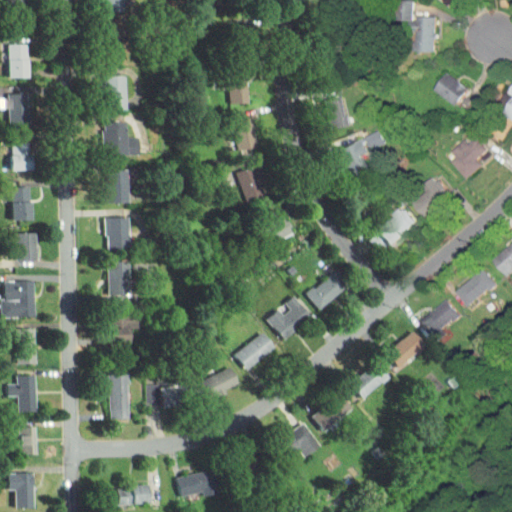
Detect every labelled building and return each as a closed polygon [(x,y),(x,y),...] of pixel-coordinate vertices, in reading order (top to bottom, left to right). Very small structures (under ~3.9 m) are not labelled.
[(0,0),(0,26),(10,26),(8,0),(0,0)] [(0,71),(11,72),(12,38),(0,37),(0,71)] [(232,97),(231,65),(213,66),(214,98),(232,97)] [(422,85),(445,99),(456,81),(433,67),(422,85)] [(109,103),(109,69),(88,69),(88,103),(109,103)] [(511,112),(511,79),(501,74),(495,87),(500,89),(490,109),(509,118),(511,112)] [(9,88),(0,87),(0,120),(10,121),(9,88)] [(334,120),(330,90),(311,93),(315,122),(334,120)] [(241,141),(236,112),(218,115),(223,144),(241,141)] [(88,150),(123,149),(123,131),(110,131),(110,116),(87,116),(88,150)] [(359,144),(374,137),(367,123),(352,131),(359,144)] [(454,173),(469,159),(463,153),(474,143),(462,132),(456,138),(453,135),(434,152),(454,173)] [(327,165),(350,162),(348,147),(353,147),(351,135),(323,140),(327,165)] [(0,163),(11,164),(12,137),(0,136),(0,163)] [(232,195),(250,188),(239,160),(221,167),(232,195)] [(111,197),(110,164),(90,164),(90,197),(111,197)] [(397,196),(413,211),(437,186),(421,171),(397,196)] [(0,214),(15,214),(14,181),(0,181),(0,214)] [(360,225),(373,242),(404,217),(391,201),(360,225)] [(265,203),(243,212),(254,238),(276,229),(265,203)] [(90,244),(112,244),(112,211),(90,212),(90,244)] [(19,227),(0,227),(0,255),(19,255),(19,227)] [(511,252),(511,238),(506,232),(479,254),(492,269),(511,252)] [(92,289),(113,289),(112,255),(92,256),(92,289)] [(482,278),(470,263),(443,286),(455,301),(482,278)] [(304,303),(330,283),(317,267),(292,288),(304,303)] [(18,275),(0,274),(0,310),(19,311),(18,275)] [(263,302),(251,313),(268,332),(295,309),(279,290),(271,297),(276,303),(269,309),(263,302)] [(446,308),(433,294),(407,316),(419,331),(446,308)] [(112,338),(112,322),(122,322),(122,308),(93,308),(93,338),(112,338)] [(1,358),(20,358),(19,322),(1,322),(1,358)] [(259,341),(246,326),(219,349),(232,364),(259,341)] [(409,340),(399,326),(370,346),(381,361),(409,340)] [(348,394),(374,370),(361,356),(335,380),(348,394)] [(185,374),(193,393),(212,386),(211,382),(222,378),(216,362),(185,374)] [(93,369),(95,413),(114,412),(112,368),(93,369)] [(20,370),(2,369),(2,378),(0,378),(0,389),(2,390),(2,405),(20,406),(20,370)] [(148,380),(132,380),(133,398),(148,398),(148,380)] [(336,403),(323,388),(295,411),(308,426),(336,403)] [(287,451),(304,440),(288,417),(260,436),(271,452),(283,444),(287,451)] [(21,421),(3,420),(3,448),(21,449),(21,421)] [(164,490),(187,486),(188,490),(195,489),(191,466),(160,472),(164,490)] [(18,467),(0,467),(0,501),(0,503),(19,502),(18,467)] [(131,480),(101,481),(102,499),(132,498),(131,480)]
